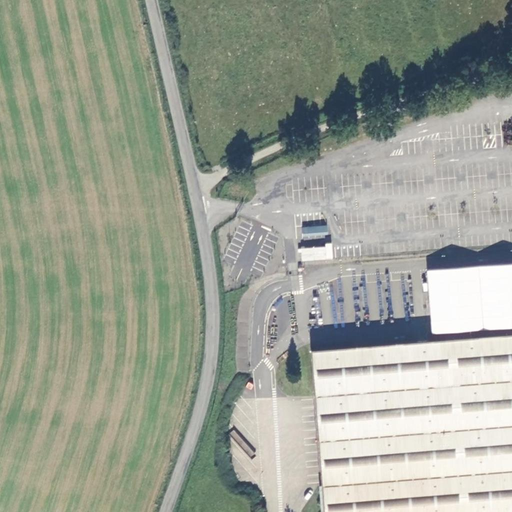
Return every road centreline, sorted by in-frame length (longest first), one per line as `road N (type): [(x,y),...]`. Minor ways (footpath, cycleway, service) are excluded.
road 1 (unclassified): [(165,511),(200,403),(213,329),(192,182),(152,0)]
road 2 (track): [(192,182),(511,64)]
